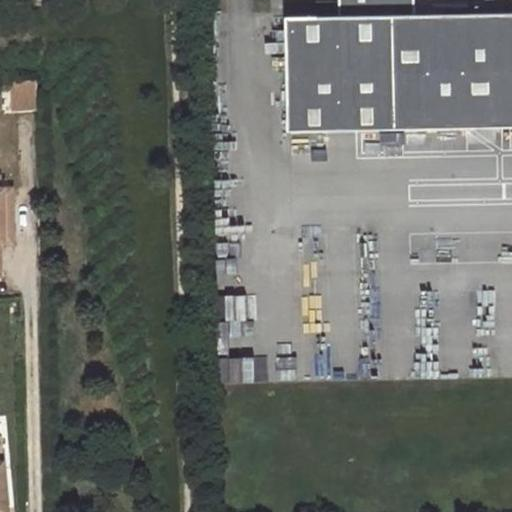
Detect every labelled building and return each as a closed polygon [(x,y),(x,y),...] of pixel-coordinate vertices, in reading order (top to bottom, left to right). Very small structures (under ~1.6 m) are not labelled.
[(340,0),(340,15),(288,16),(290,130),(511,126),(511,11),(415,13),(414,0),(340,0)] [(0,84),(2,112),(38,111),(37,82),(0,84)] [(256,354),(256,303),(241,302),(242,287),(222,287),(221,354),(256,354)] [(0,503),(8,503),(3,439),(0,439),(0,503)] [(0,511),(8,511),(8,503),(0,503),(0,511)]
